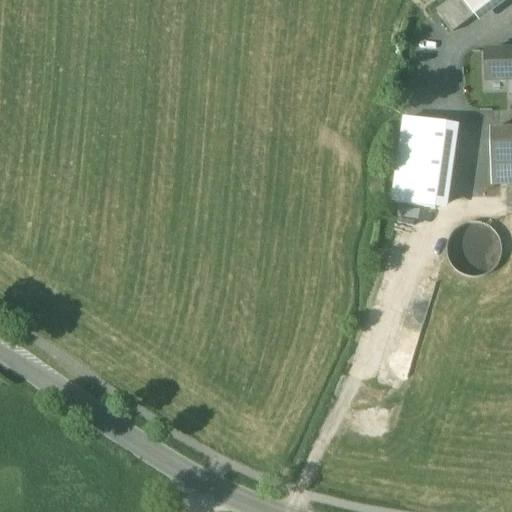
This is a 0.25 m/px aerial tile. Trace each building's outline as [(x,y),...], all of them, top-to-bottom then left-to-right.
[(451,33),(475,15),(462,0),(454,0),(437,13),(451,33)] [(495,0),(462,0),(475,15),(495,0)] [(505,51),(488,52),(489,81),(506,80),(505,51)] [(445,124),(408,120),(406,121),(393,205),(435,210),(448,127),(445,124)] [(511,130),(494,130),(495,163),(511,163),(511,130)] [(511,163),(495,163),(495,183),(511,182),(511,163)] [(500,261),(502,251),(500,240),(494,231),(485,225),(474,223),(464,226),(455,232),(449,241),(447,251),(449,262),(455,271),(464,277),(475,279),(485,276),(494,270),(500,261)]
